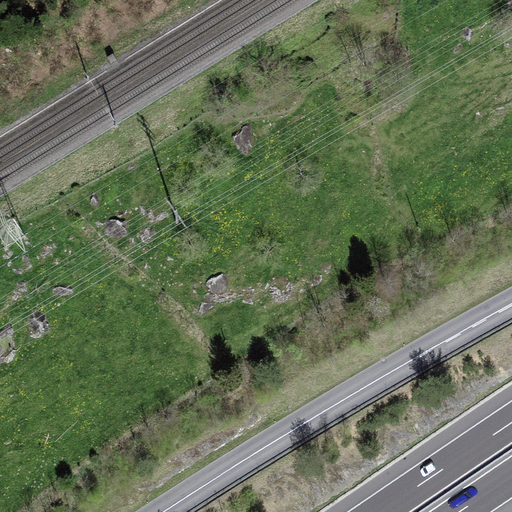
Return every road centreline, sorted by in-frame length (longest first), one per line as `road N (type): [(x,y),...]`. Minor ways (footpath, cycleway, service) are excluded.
road 1 (tertiary): [(511,297),(153,511)]
road 2 (motorway): [(511,423),(380,511)]
